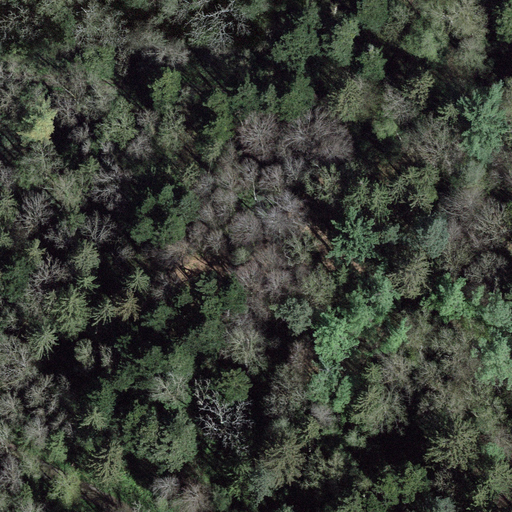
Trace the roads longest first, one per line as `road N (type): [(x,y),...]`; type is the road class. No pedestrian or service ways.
road 1 (track): [(0,50),(511,61)]
road 2 (track): [(170,511),(0,410)]
